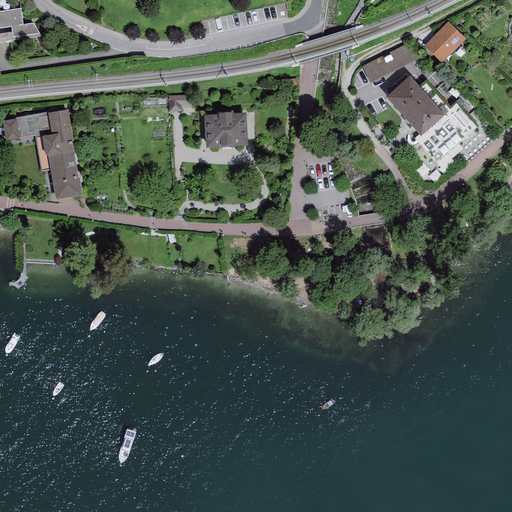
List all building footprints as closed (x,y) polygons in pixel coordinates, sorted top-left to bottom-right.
[(19,0),(0,0),(0,44),(41,39),(39,36),(33,25),(23,27),(19,0)] [(448,23),(424,48),(441,65),(466,40),(448,23)] [(362,68),(369,83),(417,59),(410,44),(362,68)] [(408,78),(387,98),(424,137),(445,117),(408,78)] [(187,110),(187,95),(171,95),(171,110),(187,110)] [(70,112),(50,116),(54,137),(44,139),(57,204),(89,198),(70,112)] [(205,118),(206,146),(248,144),(246,116),(205,118)] [(16,121),(3,123),(6,142),(20,140),(16,121)]
